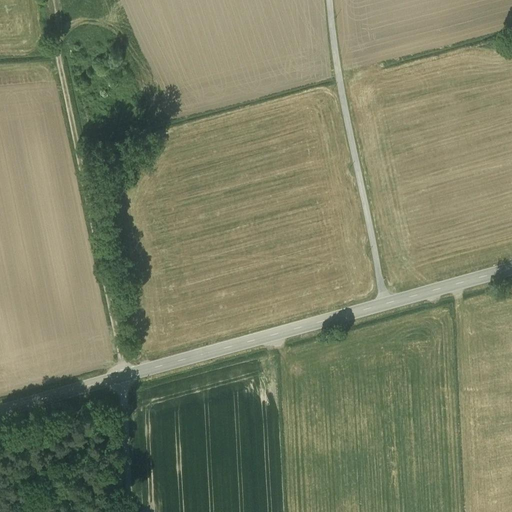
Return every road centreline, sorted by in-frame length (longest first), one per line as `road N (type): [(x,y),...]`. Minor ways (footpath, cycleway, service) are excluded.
road 1 (tertiary): [(125,375),(511,268)]
road 2 (track): [(125,375),(46,0)]
road 3 (unclassified): [(125,375),(132,511)]
road 4 (tertiary): [(0,411),(125,375)]
